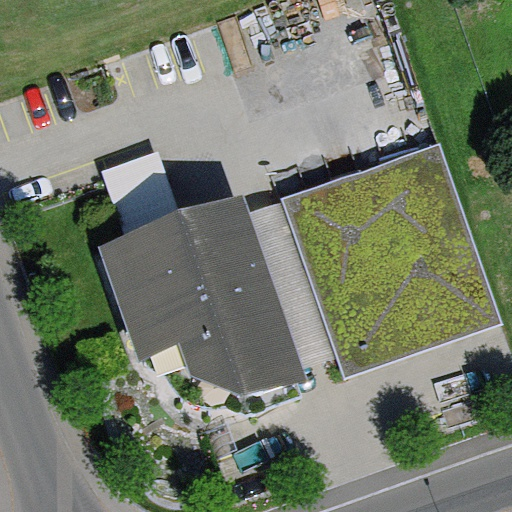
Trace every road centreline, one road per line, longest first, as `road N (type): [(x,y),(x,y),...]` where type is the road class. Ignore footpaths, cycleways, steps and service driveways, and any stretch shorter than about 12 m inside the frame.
road 1 (unknown): [(0,145),(135,120),(243,142),(386,94)]
road 2 (residential): [(0,342),(60,511)]
